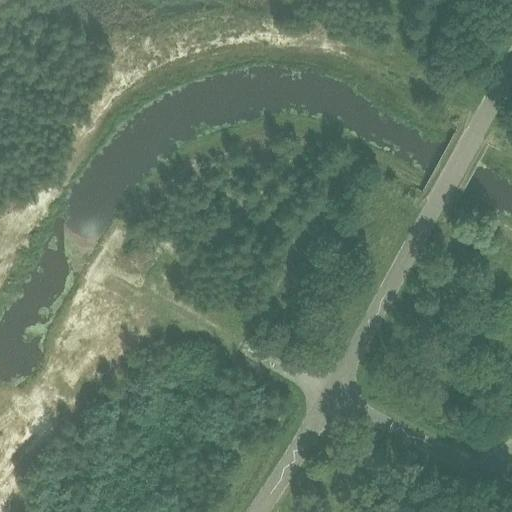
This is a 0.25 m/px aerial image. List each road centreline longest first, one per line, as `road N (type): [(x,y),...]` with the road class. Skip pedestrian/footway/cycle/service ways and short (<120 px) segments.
road 1 (unclassified): [(331,394),(511,70)]
road 2 (unclassified): [(472,469),(331,394)]
road 3 (unclassified): [(257,511),(331,394)]
